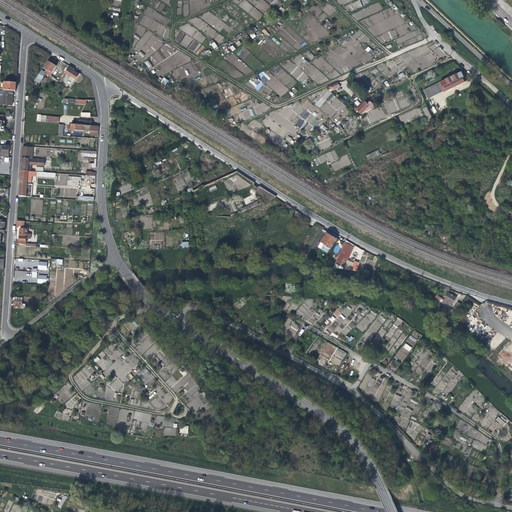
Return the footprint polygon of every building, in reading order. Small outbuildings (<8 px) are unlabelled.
[(382,34),(385,41),(391,39),(389,32),(382,34)] [(214,49),(217,47),(213,39),(209,42),(214,49)] [(368,47),(365,50),(371,55),(374,52),(368,47)] [(227,59),(233,64),(238,59),(232,53),(227,59)] [(51,74),(55,67),(51,64),(47,62),(43,69),(46,71),(45,72),(47,74),(48,72),(51,74)] [(73,72),(74,70),(68,67),(64,73),(75,80),(78,75),(75,73),(73,72)] [(187,70),(183,71),(182,67),(175,69),(178,78),(189,74),(187,70)] [(45,73),(40,70),(37,76),(36,77),(41,80),(45,73)] [(428,87),(431,93),(432,96),(446,89),(446,91),(457,85),(465,82),(464,80),(466,79),(462,71),(460,72),(428,87)] [(247,86),(259,91),(263,81),(251,76),(247,86)] [(165,85),(169,81),(164,77),(161,81),(165,85)] [(368,93),(376,84),(371,79),(362,87),(368,93)] [(3,82),(3,91),(4,91),(12,91),(15,92),(15,88),(16,83),(3,82)] [(312,101),(332,119),(345,105),(325,87),(312,101)] [(12,99),(12,91),(4,91),(3,94),(3,95),(3,99),(0,98),(0,104),(11,106),(12,99)] [(308,134),(319,121),(315,117),(318,114),(314,110),(316,108),(306,100),(301,105),(305,108),(299,115),(300,117),(294,124),(300,129),(307,122),(309,124),(303,130),(308,134)] [(360,114),(361,113),(361,114),(364,112),(365,112),(374,107),(369,102),(366,104),(363,101),(360,103),(357,107),(357,108),(355,110),(356,111),(357,111),(360,114)] [(426,107),(422,109),(428,119),(431,117),(426,107)] [(98,126),(90,126),(76,125),(71,124),(71,125),(71,129),(83,130),(83,132),(85,132),(89,132),(89,131),(90,131),(90,134),(97,135),(98,126)] [(23,140),(23,146),(30,147),(32,147),(34,147),(34,145),(33,145),(34,140),(44,141),(44,135),(24,134),(23,140)] [(0,157),(8,158),(8,151),(9,147),(0,146),(0,150),(2,151),(2,155),(0,154),(0,157)] [(29,159),(30,147),(23,146),(23,147),(22,147),(22,151),(21,157),(22,157),(22,159),(29,159)] [(379,150),(366,154),(367,159),(380,155),(379,150)] [(44,160),(31,159),(29,159),(22,159),(21,165),(21,171),(29,172),(30,165),(43,166),(44,160)] [(29,176),(54,178),(55,174),(29,172),(21,171),(20,184),(19,196),(25,197),(26,194),(26,182),(28,182),(29,176)] [(79,175),(56,175),(56,185),(79,185),(79,175)] [(255,192),(270,201),(274,195),(259,185),(255,192)] [(243,212),(263,202),(262,198),(241,208),(243,212)] [(80,213),(92,213),(93,202),(81,201),(80,213)] [(25,247),(35,248),(35,245),(25,244),(25,239),(30,239),(30,235),(26,234),(26,229),(19,229),(19,237),(18,245),(25,245),(25,247)] [(308,261),(316,247),(319,242),(330,248),(335,238),(332,236),(321,230),(304,259),(308,261)] [(327,254),(330,248),(319,242),(316,247),(327,254)] [(336,263),(344,267),(350,252),(353,247),(344,243),(336,263)] [(42,260),(50,260),(50,259),(58,260),(58,257),(48,256),(48,249),(41,249),(40,254),(42,254),(42,260)] [(46,270),(47,262),(39,261),(37,269),(46,270)] [(37,275),(37,283),(47,284),(47,275),(37,275)] [(446,304),(448,305),(449,303),(452,305),(456,297),(452,295),(448,292),(444,299),(436,295),(435,298),(442,302),(441,303),(445,306),(446,304)] [(450,317),(457,310),(460,304),(457,302),(451,310),(450,309),(446,314),(450,317)] [(409,351),(412,347),(405,343),(403,347),(409,351)] [(330,362),(340,366),(346,352),(336,348),(330,362)] [(403,360),(408,352),(400,348),(396,356),(403,360)] [(140,372),(143,376),(148,372),(145,368),(140,372)] [(395,394),(391,404),(397,407),(401,396),(395,394)] [(32,412),(35,415),(41,409),(37,406),(32,412)] [(495,421),(503,426),(506,423),(497,417),(495,421)] [(135,428),(146,430),(148,423),(134,420),(133,423),(136,424),(135,428)] [(179,426),(178,434),(186,435),(187,428),(179,426)] [(165,427),(164,435),(176,436),(176,428),(165,427)]
